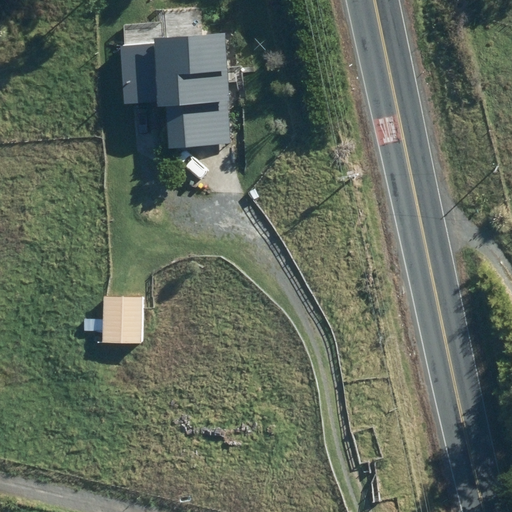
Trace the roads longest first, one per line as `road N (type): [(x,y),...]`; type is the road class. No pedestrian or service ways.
road 1 (track): [(367,511),(306,317),(268,253),(220,214),(112,170),(33,151),(0,154)]
road 2 (secondary): [(480,511),(369,0)]
road 3 (track): [(148,511),(0,479)]
